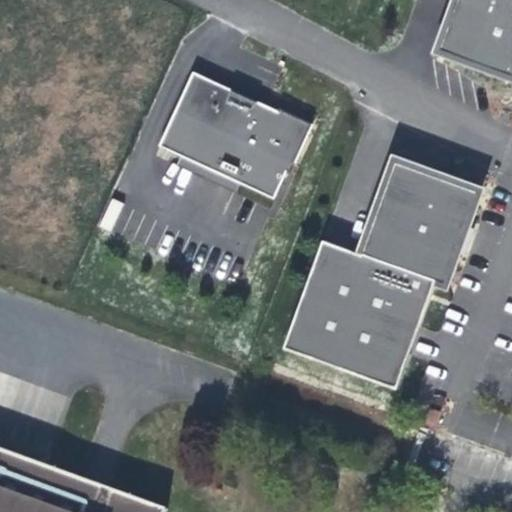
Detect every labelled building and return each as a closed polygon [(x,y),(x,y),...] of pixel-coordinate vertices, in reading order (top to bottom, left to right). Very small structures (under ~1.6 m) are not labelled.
[(511,0),(452,0),(432,56),(511,84),(511,0)] [(194,76),(160,151),(183,161),(206,172),(201,181),(220,189),(224,180),(244,189),(278,204),(290,176),(293,177),(315,128),(281,112),(280,114),(194,76)] [(206,172),(183,161),(178,171),(201,181),(206,172)] [(484,194),(399,166),(367,261),(326,247),(289,357),(402,395),(414,362),(404,358),(429,285),(439,288),(451,292),(484,194)] [(224,180),(220,189),(240,198),(244,189),(224,180)] [(404,358),(414,362),(439,288),(429,285),(404,358)] [(158,511),(159,511),(0,454),(0,511),(158,511)]
